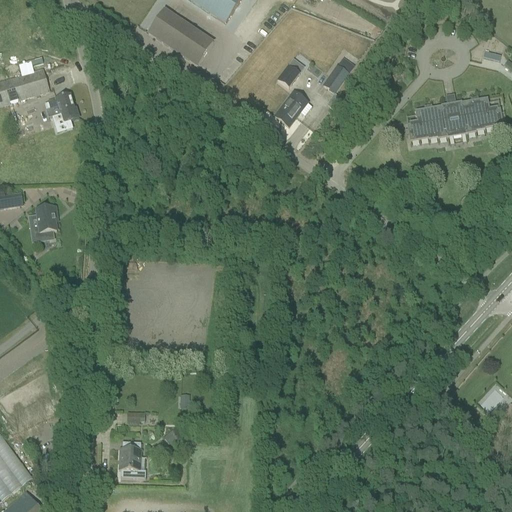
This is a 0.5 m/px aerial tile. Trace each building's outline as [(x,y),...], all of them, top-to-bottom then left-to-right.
[(125,0),(94,0),(135,26),(144,12),(125,0)] [(182,0),(224,28),(243,0),(182,0)] [(148,36),(149,37),(197,69),(213,45),(164,12),(148,36)] [(483,60),(499,64),(501,59),(484,55),(483,60)] [(20,72),(32,68),(43,65),(42,60),(18,67),(20,72)] [(288,68),(277,82),(289,92),(300,78),(288,68)] [(335,96),(349,76),(337,68),(324,88),(335,96)] [(43,72),(6,83),(0,84),(0,108),(48,94),(45,84),(47,84),(43,72)] [(305,119),(312,110),(294,95),(275,119),(289,130),(300,115),(305,119)] [(49,111),(47,112),(49,119),(60,116),(61,116),(64,125),(79,121),(75,111),(74,111),(70,98),(55,102),(55,103),(47,105),(49,111)] [(485,132),(485,131),(503,128),(500,111),(497,112),(497,109),(489,111),(487,101),(461,105),(455,106),(455,103),(447,104),(447,107),(441,108),(441,109),(415,113),(417,124),(409,125),(410,127),(407,128),(410,144),(428,141),(428,142),(437,141),(437,142),(447,140),(447,141),(449,140),(449,139),(465,137),(465,138),(467,137),(476,135),(476,134),(485,132)] [(489,110),(502,107),(500,101),(488,104),(489,110)] [(0,212),(23,209),(23,207),(21,195),(4,197),(4,193),(0,193),(0,212)] [(57,234),(55,224),(54,219),(57,219),(56,210),(36,213),(38,228),(32,229),(34,244),(49,242),(48,235),(57,234)] [(190,398),(180,398),(180,411),(189,411),(190,398)] [(511,408),(510,406),(497,420),(508,429),(511,424),(511,408)] [(139,427),(140,424),(140,416),(127,416),(127,426),(139,427)] [(171,435),(163,440),(169,448),(176,442),(171,435)] [(0,506),(33,483),(29,477),(0,437),(0,506)] [(134,445),(134,452),(120,451),(119,462),(120,462),(120,466),(119,465),(119,473),(121,473),(120,481),(145,482),(146,474),(140,474),(141,452),(141,446),(134,445)] [(41,511),(26,495),(19,501),(6,511),(41,511)]
